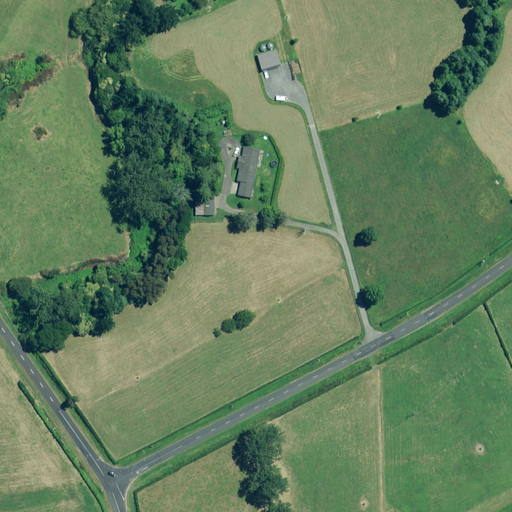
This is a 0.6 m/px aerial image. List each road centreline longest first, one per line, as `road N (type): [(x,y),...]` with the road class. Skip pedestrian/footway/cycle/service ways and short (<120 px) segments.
road 1 (unclassified): [(109,486),(411,327),(511,260)]
road 2 (unclassified): [(0,324),(109,486)]
